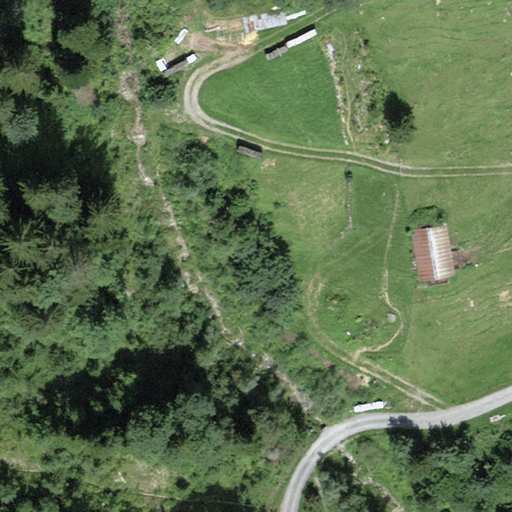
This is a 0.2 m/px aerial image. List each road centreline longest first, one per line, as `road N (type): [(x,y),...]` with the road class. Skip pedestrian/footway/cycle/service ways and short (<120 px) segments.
road 1 (track): [(511,168),(389,168),(200,123),(189,98),(195,78),(216,64)]
road 2 (unclassified): [(288,511),(306,463),(337,433),(372,421),(457,415),(511,393)]
